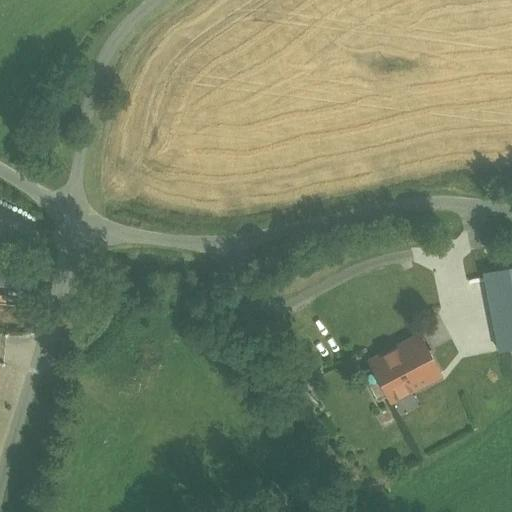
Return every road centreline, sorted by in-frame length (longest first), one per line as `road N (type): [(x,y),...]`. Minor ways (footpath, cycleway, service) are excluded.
road 1 (unclassified): [(83,209),(160,227),(224,228),(421,187),(511,198)]
road 2 (unclassified): [(83,209),(0,509)]
